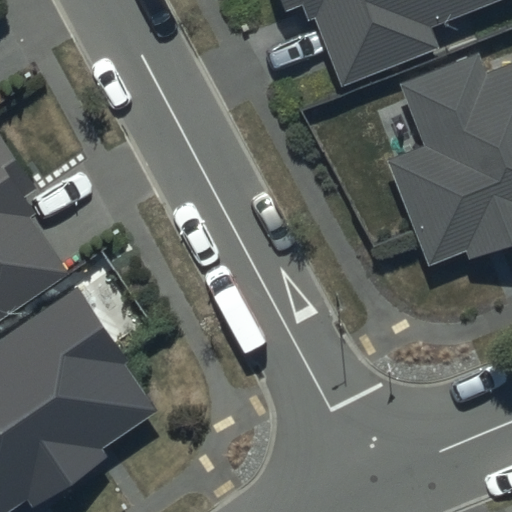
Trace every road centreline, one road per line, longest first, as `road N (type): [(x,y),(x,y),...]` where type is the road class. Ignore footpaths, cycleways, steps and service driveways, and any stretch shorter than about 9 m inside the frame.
road 1 (residential): [(110,0),(372,481)]
road 2 (residential): [(511,422),(372,481)]
